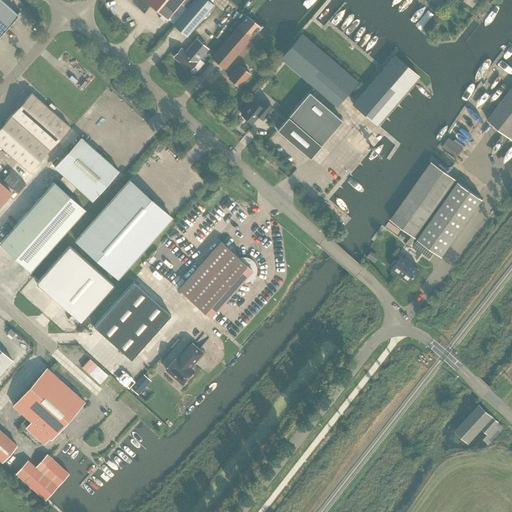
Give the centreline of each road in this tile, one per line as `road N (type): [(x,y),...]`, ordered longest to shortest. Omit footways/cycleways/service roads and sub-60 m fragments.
road 1 (unclassified): [(395,318),(324,241),(72,19)]
road 2 (tertiary): [(240,511),(395,318)]
road 3 (unclassified): [(395,318),(511,176)]
road 4 (tertiary): [(511,418),(395,318)]
